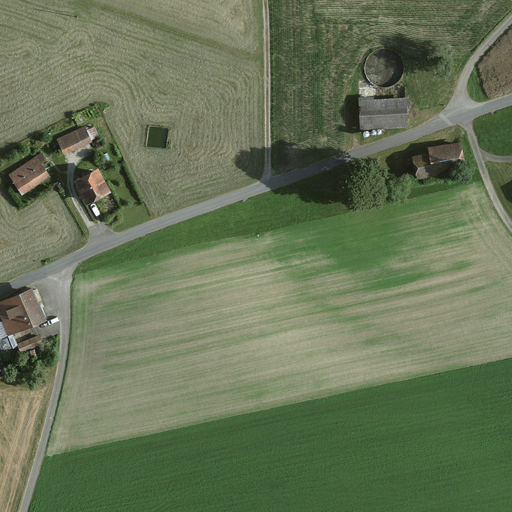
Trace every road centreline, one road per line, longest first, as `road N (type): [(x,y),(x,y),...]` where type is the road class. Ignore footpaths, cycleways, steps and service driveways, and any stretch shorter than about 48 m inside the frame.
road 1 (unclassified): [(0,292),(149,226),(511,99)]
road 2 (track): [(265,0),(268,185)]
road 3 (track): [(511,228),(464,115)]
